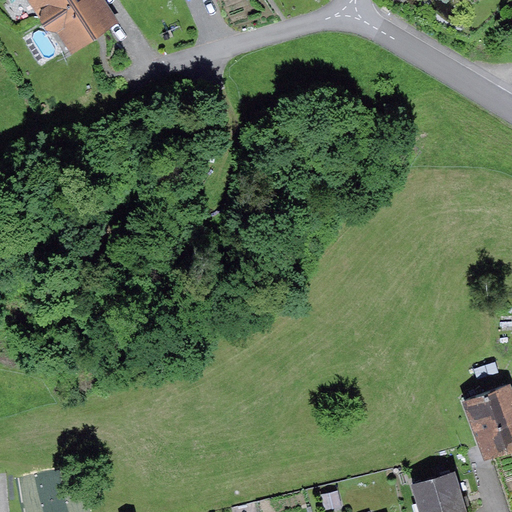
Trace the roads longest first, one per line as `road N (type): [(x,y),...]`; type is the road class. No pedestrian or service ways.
road 1 (residential): [(511,109),(348,14)]
road 2 (residential): [(348,14),(178,62)]
